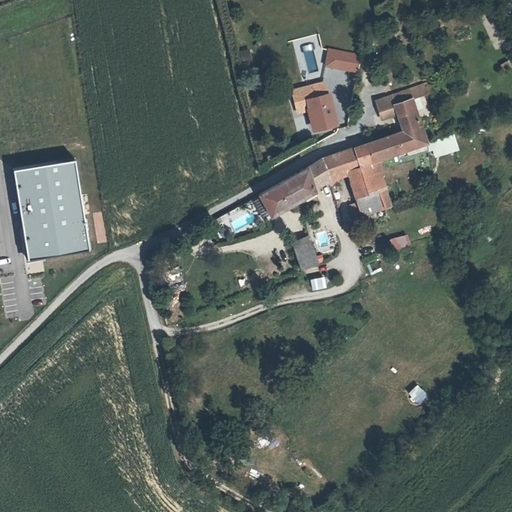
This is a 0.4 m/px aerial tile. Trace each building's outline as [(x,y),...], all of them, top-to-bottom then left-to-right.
[(360,54),(328,47),(324,65),(357,72),(360,54)] [(500,64),(503,70),(511,66),(511,63),(510,60),(500,64)] [(328,79),(291,89),(297,113),(307,115),(314,138),(344,130),(333,90),(331,90),(328,79)] [(426,82),(408,88),(411,96),(429,90),(426,82)] [(401,129),(395,132),(399,143),(412,139),(414,145),(417,144),(421,167),(431,166),(427,145),(416,112),(411,96),(408,88),(374,99),(380,117),(396,112),(401,129)] [(399,143),(395,132),(365,142),(370,159),(376,157),(401,149),(399,143)] [(428,142),(433,158),(459,150),(454,134),(428,142)] [(412,139),(399,143),(401,149),(414,145),(412,139)] [(355,145),(360,162),(370,159),(365,142),(355,145)] [(360,162),(355,145),(321,157),(325,178),(324,179),(326,184),(336,181),(334,174),(347,171),(356,201),(350,203),(354,215),(391,202),(386,185),(369,190),(366,179),(360,162)] [(321,157),(306,166),(312,186),(324,179),(325,178),(321,157)] [(74,160),(13,170),(27,258),(88,248),(74,160)] [(306,166),(288,176),(299,197),(312,189),(312,186),(306,166)] [(369,190),(386,185),(382,174),(366,179),(369,190)] [(288,176),(257,194),(268,214),(299,197),(288,176)] [(302,267),(318,262),(309,234),(292,240),(302,267)] [(390,251),(410,245),(407,234),(387,240),(390,251)] [(312,290),(326,287),(323,276),(310,278),(312,290)] [(416,402),(425,393),(417,384),(407,393),(416,402)]
